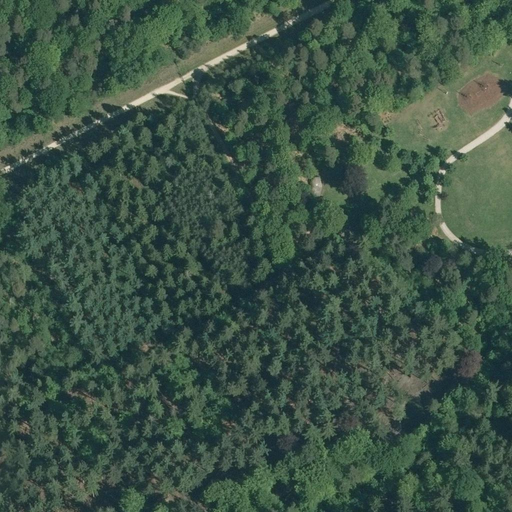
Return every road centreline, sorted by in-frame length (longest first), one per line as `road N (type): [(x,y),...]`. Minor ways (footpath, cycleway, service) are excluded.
road 1 (track): [(0,173),(337,0)]
road 2 (track): [(491,381),(359,511)]
